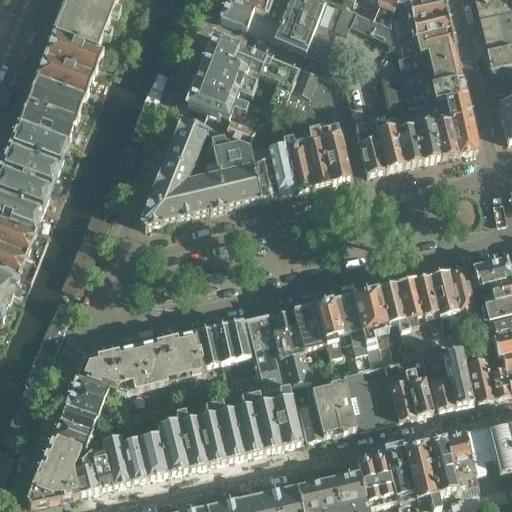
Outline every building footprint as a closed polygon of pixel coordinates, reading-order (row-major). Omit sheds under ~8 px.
[(97,58),(98,57),(118,5),(106,0),(71,0),(55,41),(97,58)] [(186,0),(183,8),(197,13),(201,0),(186,0)] [(288,10),(270,2),(264,0),(229,0),(228,5),(254,16),(252,20),(260,23),(254,39),(274,47),(288,10)] [(327,5),(313,0),(292,0),(288,10),(274,47),(305,59),(327,5)] [(395,13),(443,2),(442,0),(382,0),(380,8),(373,24),(356,17),(343,12),(334,35),(347,40),(350,32),(389,47),(393,46),(389,29),(395,13)] [(382,0),(348,0),(343,12),(356,17),(362,1),(380,8),(382,0)] [(511,0),(472,0),(479,23),(511,14),(511,0)] [(450,33),(444,7),(443,2),(395,13),(389,29),(393,46),(450,33)] [(260,23),(252,20),(254,16),(228,5),(220,26),(254,39),(260,23)] [(322,66),(334,35),(343,12),(327,5),(305,59),(322,66)] [(511,14),(479,23),(487,56),(511,50),(511,14)] [(156,67),(172,73),(190,24),(174,18),(156,67)] [(462,83),(456,57),(454,48),(450,33),(393,46),(397,63),(426,57),(434,89),(462,83)] [(231,70),(239,50),(214,40),(206,60),(231,70)] [(94,83),(104,60),(98,57),(97,58),(55,41),(46,64),(94,83)] [(258,81),(266,61),(239,50),(231,70),(248,77),(258,81)] [(511,69),(511,50),(487,56),(491,74),(511,69)] [(434,89),(426,57),(397,63),(401,81),(409,113),(445,105),(466,100),(462,83),(434,89)] [(248,77),(231,70),(206,60),(200,75),(254,97),(256,90),(245,85),(248,77)] [(278,127),(299,75),(266,61),(258,81),(278,89),(265,121),(278,127)] [(86,105),(94,83),(46,64),(37,86),(86,105)] [(511,88),(511,69),(491,74),(495,93),(511,88)] [(159,73),(136,129),(136,131),(136,132),(136,133),(137,135),(138,136),(139,137),(140,137),(141,138),(142,138),(144,137),(145,137),(146,136),(147,135),(170,78),(159,73)] [(254,97),(200,75),(195,91),(236,107),(239,99),(251,104),(254,97)] [(306,117),(320,83),(299,75),(278,127),(296,123),(307,121),(306,117)] [(422,169),(414,135),(409,113),(401,81),(383,85),(392,125),(404,173),(422,169)] [(338,130),(327,86),(320,83),(306,117),(307,121),(310,137),(317,135),(338,130)] [(77,128),(86,105),(37,86),(28,108),(77,128)] [(511,107),(511,88),(495,93),(499,111),(511,107)] [(236,107),(195,91),(194,90),(186,110),(208,119),(228,127),(233,114),(245,119),(248,112),(236,107)] [(478,153),(466,100),(445,105),(450,123),(459,161),(475,157),(478,153)] [(511,107),(499,111),(507,149),(511,147),(511,107)] [(68,150),(77,128),(28,108),(20,131),(68,150)] [(374,129),(370,109),(350,114),(355,134),(374,129)] [(253,137),(228,127),(208,119),(201,135),(208,138),(223,144),(237,150),(247,154),(253,137)] [(441,164),(433,132),(431,121),(420,123),(423,133),(414,135),(422,169),(441,164)] [(459,161),(450,123),(444,125),(445,129),(433,132),(441,164),(441,165),(459,161)] [(392,125),(374,129),(355,134),(366,182),(404,173),(392,125)] [(227,214),(259,207),(262,207),(261,206),(251,160),(249,155),(247,154),(237,150),(225,152),(223,144),(211,147),(216,171),(204,173),(207,183),(189,187),(208,138),(201,135),(180,127),(173,144),(174,144),(160,179),(159,179),(154,191),(153,196),(140,230),(145,234),(163,230),(162,229),(210,218),(210,219),(227,215),(227,214)] [(351,186),(338,130),(317,135),(318,137),(330,190),(351,186)] [(59,172),(68,150),(20,131),(11,153),(59,172)] [(330,190),(318,137),(308,139),(311,151),(303,153),(312,195),(330,190)] [(312,195),(303,153),(294,155),(292,146),(283,148),(284,152),(294,199),(312,195)] [(139,153),(125,148),(102,207),(101,209),(101,211),(101,213),(101,214),(102,216),(102,218),(103,219),(104,221),(106,220),(108,219),(110,218),(112,216),(114,215),(115,213),(139,153)] [(294,199),(284,152),(274,154),(278,167),(270,169),(278,202),(294,199)] [(50,195),(59,172),(11,153),(2,176),(50,195)] [(278,202),(270,169),(267,156),(251,160),(261,206),(278,202)] [(0,200),(42,217),(50,195),(2,176),(0,180),(0,200)] [(0,226),(33,239),(42,217),(0,200),(0,226)] [(91,217),(60,293),(80,301),(111,225),(91,217)] [(48,245),(33,239),(0,226),(0,278),(19,285),(31,289),(48,245)] [(511,285),(511,284),(507,265),(473,272),(478,293),(489,291),(511,285)] [(475,313),(466,274),(449,279),(458,318),(466,316),(469,328),(478,326),(477,323),(475,313)] [(0,303),(10,308),(19,285),(0,278),(0,303)] [(458,318),(449,279),(430,283),(442,334),(451,332),(448,321),(458,318)] [(442,334),(430,283),(415,287),(423,322),(423,323),(432,321),(433,326),(430,329),(432,337),(442,334)] [(511,304),(511,285),(489,291),(493,309),(511,304)] [(423,322),(415,287),(398,291),(409,335),(418,333),(415,324),(423,322)] [(416,364),(409,335),(398,291),(380,295),(388,329),(398,327),(403,347),(400,350),(404,367),(416,364)] [(389,332),(388,329),(380,295),(353,302),(370,374),(380,372),(372,337),(389,332)] [(370,374),(353,302),(334,307),(342,341),(351,378),(370,374)] [(0,329),(1,330),(10,308),(0,303),(0,329)] [(511,304),(493,309),(475,313),(477,323),(485,321),(487,329),(489,329),(511,323),(511,304)] [(33,377),(48,384),(76,313),(76,312),(76,310),(75,309),(74,308),(73,307),(72,306),(70,306),(69,305),(67,305),(66,306),(64,306),(63,307),(62,308),(61,309),(33,377)] [(342,341),(334,307),(316,311),(324,345),(329,366),(343,362),(342,355),(340,355),(337,342),(342,341)] [(324,345),(316,311),(302,314),(301,311),(293,313),(294,317),(293,317),(304,366),(320,362),(316,347),(324,345)] [(304,366),(293,317),(267,322),(283,394),(289,393),(289,392),(309,388),(304,366)] [(283,394),(267,322),(242,328),(250,362),(254,380),(258,400),(260,400),(279,395),(283,394)] [(511,340),(511,323),(489,329),(490,336),(481,339),(483,348),(493,346),(511,340)] [(250,362),(242,328),(232,330),(231,326),(222,328),(223,332),(213,335),(221,369),(250,362)] [(221,369),(213,335),(197,338),(205,372),(221,369)] [(207,381),(205,372),(197,338),(140,351),(150,394),(207,381)] [(511,376),(511,340),(493,346),(498,362),(502,361),(504,373),(506,378),(511,376)] [(150,394),(140,351),(84,365),(77,383),(108,395),(122,400),(120,391),(128,389),(130,399),(150,394)] [(473,410),(460,353),(443,357),(447,377),(456,414),(473,410)] [(496,404),(490,377),(486,361),(467,366),(477,409),(496,404)] [(415,423),(405,381),(402,368),(389,371),(389,370),(380,372),(370,374),(351,378),(344,380),(347,394),(357,437),(415,423)] [(511,401),(506,378),(504,373),(490,377),(496,404),(511,401)] [(456,414),(447,377),(436,380),(438,388),(431,389),(438,418),(456,414)] [(432,419),(424,385),(416,387),(414,379),(405,381),(415,423),(432,419)] [(258,400),(254,380),(225,387),(229,407),(242,404),(251,402),(258,400)] [(99,418),(108,395),(77,383),(66,411),(97,422),(110,428),(112,421),(104,418),(99,418)] [(302,449),(289,393),(283,394),(279,395),(282,405),(272,407),(283,454),(302,449)] [(3,446),(20,453),(41,401),(24,394),(3,446)] [(357,437),(347,394),(313,402),(315,411),(322,445),(357,437)] [(227,467),(214,411),(214,410),(211,396),(198,399),(200,409),(205,413),(207,422),(197,424),(209,471),(227,467)] [(283,454),(272,407),(262,409),(260,400),(258,400),(251,402),(264,458),(283,454)] [(264,458),(251,402),(242,404),(244,413),(235,416),(246,463),(264,458)] [(246,463),(235,416),(225,418),(223,408),(214,410),(214,411),(227,467),(246,463)] [(94,429),(97,422),(66,411),(61,424),(93,438),(101,441),(101,439),(104,433),(94,429)] [(322,445),(315,411),(300,415),(302,425),(302,426),(307,448),(322,445)] [(209,471),(197,424),(188,427),(185,417),(176,419),(178,428),(179,428),(190,476),(209,471)] [(89,449),(93,438),(61,424),(53,443),(82,455),(91,459),(92,459),(104,456),(103,450),(95,450),(94,452),(89,449)] [(179,428),(178,428),(158,432),(160,441),(170,481),(190,476),(179,428)] [(511,428),(487,435),(495,463),(499,480),(511,477),(511,428)] [(495,463),(487,435),(465,440),(476,481),(485,479),(482,466),(495,463)] [(132,489),(121,443),(111,446),(109,437),(101,439),(101,441),(103,450),(104,456),(113,493),(132,489)] [(170,481),(160,441),(148,444),(147,437),(138,439),(139,446),(140,446),(149,485),(170,481)] [(149,485),(140,446),(139,446),(138,439),(121,443),(132,489),(149,485)] [(480,496),(476,481),(465,440),(445,445),(457,495),(459,501),(480,496)] [(32,511),(81,501),(76,477),(75,475),(74,474),(82,455),(53,443),(27,507),(30,511),(32,511)] [(457,495),(445,445),(424,450),(437,500),(457,495)] [(437,500),(424,450),(403,455),(414,499),(416,506),(429,503),(430,511),(449,511),(452,511),(450,505),(439,507),(437,500)] [(0,456),(0,502),(16,459),(1,453),(0,456)] [(414,499),(403,455),(385,459),(393,491),(396,504),(414,499)] [(113,493),(104,456),(92,459),(101,496),(113,493)] [(101,496),(92,459),(91,459),(83,468),(84,475),(76,477),(81,501),(101,496)] [(393,491),(385,459),(371,463),(382,505),(389,503),(386,493),(393,491)] [(382,505),(371,463),(358,466),(361,479),(366,498),(373,496),(375,507),(382,505)] [(368,511),(366,498),(361,479),(333,485),(339,511),(368,511)] [(339,511),(333,485),(297,493),(301,511),(339,511)] [(508,503),(505,491),(497,493),(500,505),(508,503)] [(301,511),(297,493),(280,497),(268,499),(268,500),(252,504),(253,511),(301,511)] [(500,505),(497,493),(489,495),(492,507),(500,505)] [(492,507),(489,495),(481,497),(484,509),(492,507)] [(484,509),(481,497),(474,499),(477,511),(484,509)] [(471,511),(477,511),(474,499),(466,501),(468,511),(471,511)] [(468,511),(466,501),(458,503),(460,511),(468,511)] [(460,511),(458,503),(450,505),(452,511),(451,511),(460,511)]
